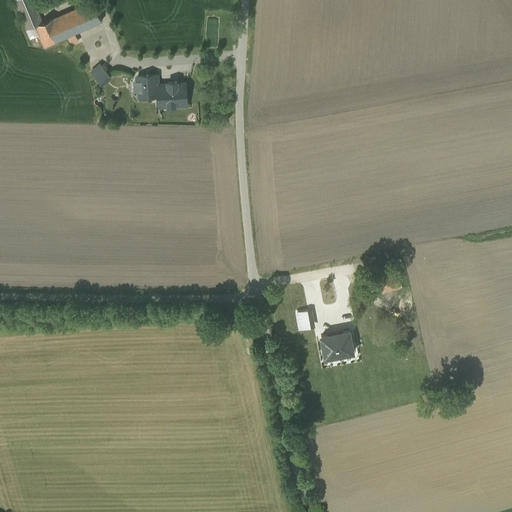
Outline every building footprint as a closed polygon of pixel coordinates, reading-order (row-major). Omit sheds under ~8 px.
[(32,0),(14,0),(31,38),(39,34),(35,26),(43,22),(32,0)] [(93,1),(56,17),(65,37),(102,21),(93,1)] [(43,22),(35,26),(39,34),(44,46),(65,37),(56,17),(43,22)] [(100,84),(111,77),(101,61),(90,68),(100,84)] [(157,74),(145,75),(145,87),(139,87),(139,97),(158,95),(157,84),(158,84),(157,74)] [(158,84),(157,84),(158,95),(159,106),(188,104),(186,82),(158,84)] [(397,270),(374,275),(378,292),(401,287),(397,270)] [(431,272),(408,278),(417,313),(440,307),(437,295),(435,287),(431,272)] [(461,279),(445,283),(446,284),(435,287),(437,295),(447,292),(451,304),(467,300),(461,279)] [(332,295),(308,298),(311,319),(335,316),(332,295)] [(451,304),(449,305),(457,333),(476,327),(468,300),(467,300),(451,304)] [(450,321),(435,325),(439,338),(450,382),(465,378),(450,321)] [(435,325),(423,329),(423,347),(439,346),(439,338),(435,325)]
